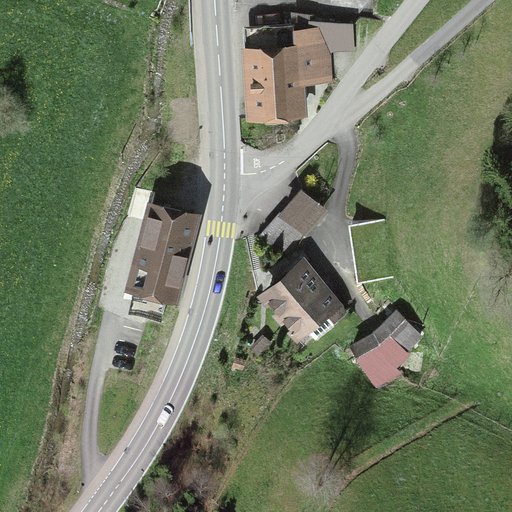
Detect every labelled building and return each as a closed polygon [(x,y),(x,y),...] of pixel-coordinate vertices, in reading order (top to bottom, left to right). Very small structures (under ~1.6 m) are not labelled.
[(327,49),(353,47),(352,26),(311,24),(250,28),(255,109),(297,106),(296,79),(329,77),(327,49)] [(166,181),(144,175),(140,187),(136,186),(128,216),(148,221),(133,279),(128,278),(125,291),(144,296),(148,283),(174,291),(193,215),(153,204),(156,192),(163,193),(166,181)] [(264,233),(289,257),(307,232),(304,230),(323,207),(302,189),(264,233)] [(384,216),(352,220),(361,280),(393,275),(384,216)] [(334,302),(303,263),(266,293),(297,331),(307,323),(316,335),(344,313),(335,301),(334,302)] [(374,333),(352,346),(375,383),(399,366),(397,356),(421,333),(398,309),(374,333)]
